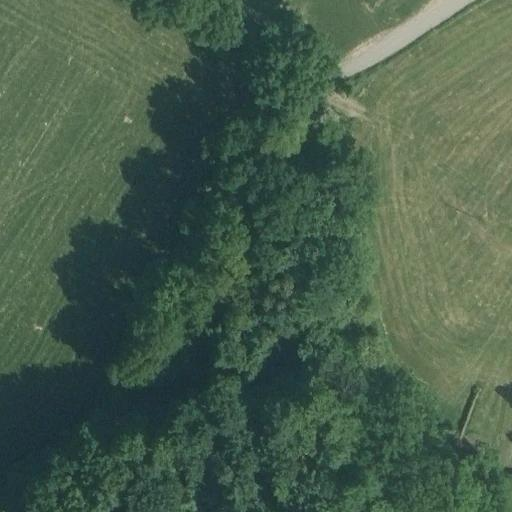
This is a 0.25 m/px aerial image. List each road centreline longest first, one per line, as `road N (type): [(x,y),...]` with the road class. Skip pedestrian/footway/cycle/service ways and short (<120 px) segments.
road 1 (track): [(309,169),(179,380),(28,511)]
road 2 (track): [(394,511),(309,169)]
road 3 (unclassified): [(462,0),(317,81),(186,0)]
